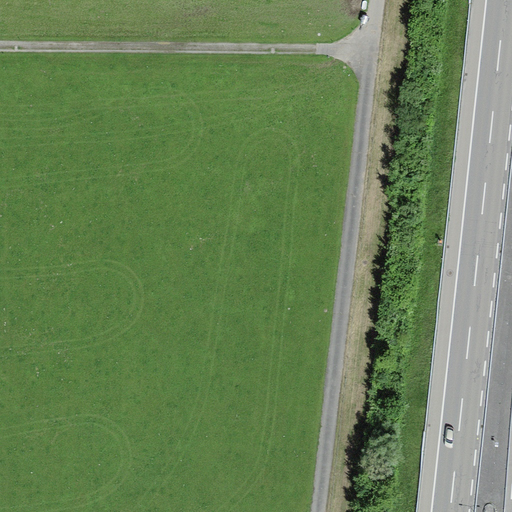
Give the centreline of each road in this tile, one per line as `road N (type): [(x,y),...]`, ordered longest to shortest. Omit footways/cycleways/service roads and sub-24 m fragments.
road 1 (track): [(375,0),(317,511)]
road 2 (motorway): [(506,0),(450,511)]
road 3 (track): [(0,46),(369,50)]
